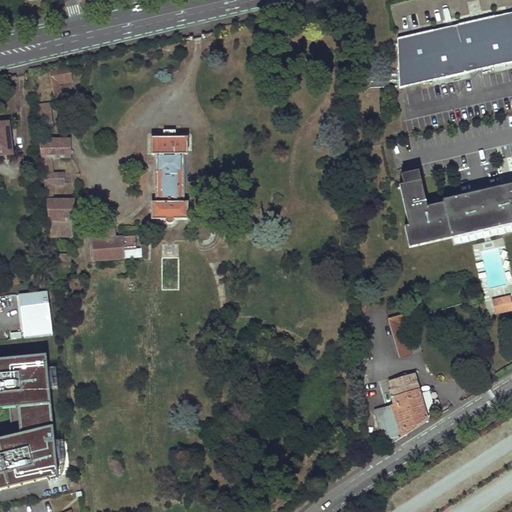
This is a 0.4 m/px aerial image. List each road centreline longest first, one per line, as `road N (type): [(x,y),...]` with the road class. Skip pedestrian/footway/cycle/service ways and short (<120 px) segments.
road 1 (track): [(214,255),(225,233),(289,208),(294,150),(328,98),(332,74),(321,52),(272,32),(198,45)]
road 2 (residential): [(511,386),(320,511)]
road 3 (primary): [(79,41),(254,0)]
